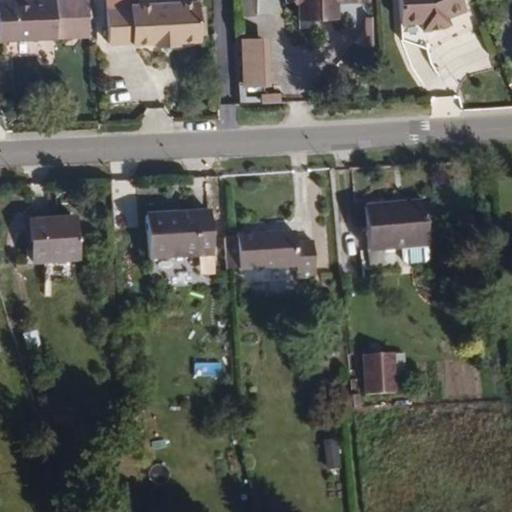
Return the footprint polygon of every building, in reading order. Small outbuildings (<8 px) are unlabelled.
[(0,0),(0,39),(75,37),(73,0),(0,0)] [(201,0),(182,0),(111,2),(111,42),(135,42),(135,44),(158,44),(158,47),(180,47),(180,44),(202,43),(201,0)] [(372,2),(371,0),(295,0),(295,5),(301,5),(302,22),(325,21),(324,4),(340,4),(372,2)] [(464,10),(459,0),(392,0),(396,28),(421,20),(421,30),(432,30),(446,25),(445,19),(464,10)] [(340,21),(340,4),(324,4),(325,21),(340,21)] [(274,81),(273,49),(254,49),(255,82),(274,81)] [(429,201),(370,207),(374,253),(432,248),(429,201)] [(212,204),(147,205),(148,250),(213,249),(212,204)] [(77,211),(33,212),(34,255),(77,254),(77,211)] [(298,222),(240,226),(242,259),(299,256),(300,270),(318,269),(315,231),(299,231),(298,222)] [(392,353),(363,356),(367,391),(396,389),(392,353)]
